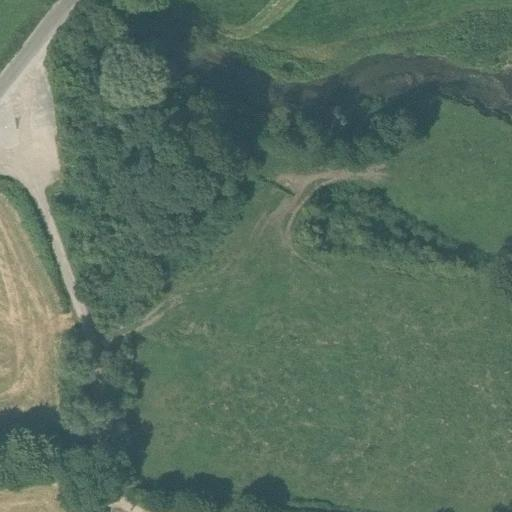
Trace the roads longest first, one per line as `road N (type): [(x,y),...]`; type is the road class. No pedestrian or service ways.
road 1 (track): [(0,123),(34,182),(88,338),(109,503)]
road 2 (unknown): [(312,511),(108,481)]
